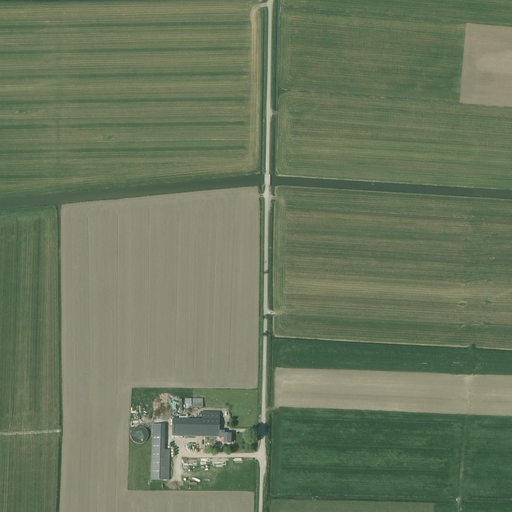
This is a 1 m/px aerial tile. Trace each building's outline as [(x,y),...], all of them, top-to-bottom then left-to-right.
[(179,399),(179,411),(183,411),(183,405),(191,405),(191,398),(179,399)] [(203,399),(192,398),(192,407),(203,407),(203,399)] [(231,434),(224,433),(219,433),(220,412),(202,412),(201,420),(193,419),(193,425),(174,424),(174,435),(201,436),(201,437),(219,437),(224,437),(224,443),(231,443),(231,434)] [(151,480),(163,481),(169,481),(170,450),(164,450),(165,425),(153,425),(151,480)] [(138,445),(145,443),(147,441),(148,436),(147,432),(143,429),(141,428),(136,428),(133,430),(131,435),(131,439),(133,442),(138,445)]
